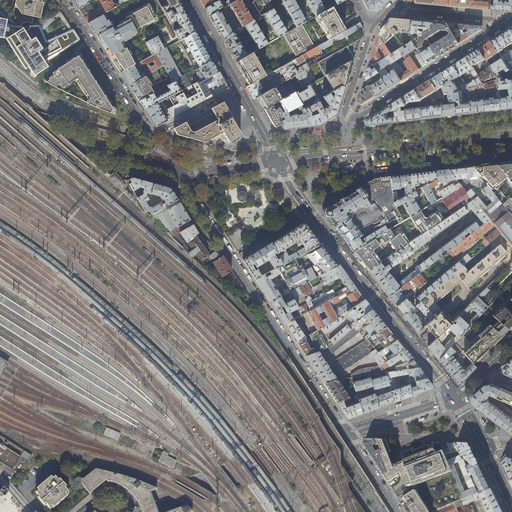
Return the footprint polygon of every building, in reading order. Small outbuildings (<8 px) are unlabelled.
[(15,0),(13,13),(18,20),(21,25),(21,26),(26,22),(32,23),(34,16),(40,18),(44,3),(42,2),(42,1),(41,0),(15,0)] [(117,0),(120,5),(129,0),(73,0),(75,3),(79,9),(91,2),(89,0),(117,0)] [(99,0),(106,13),(118,6),(117,4),(114,5),(111,0),(99,0)] [(180,0),(167,0),(168,0),(171,0),(174,5),(171,6),(170,5),(163,9),(162,9),(165,14),(181,5),(182,4),(180,0)] [(199,0),(201,4),(205,9),(216,2),(214,0),(199,0)] [(228,0),(226,1),(227,3),(226,4),(225,3),(222,5),(219,0),(216,2),(205,9),(205,10),(209,17),(218,12),(217,10),(223,7),(224,8),(237,0),(228,0)] [(237,0),(224,8),(223,7),(217,10),(218,12),(209,17),(216,28),(222,39),(234,32),(238,30),(242,28),(244,27),(243,26),(244,25),(254,20),(257,18),(260,16),(253,2),(256,0),(237,0)] [(256,0),(253,2),(260,16),(261,16),(264,14),(275,8),(278,6),(281,4),(288,0),(256,0)] [(306,22),(293,0),(288,0),(281,4),(282,6),(284,5),(297,28),(306,22)] [(319,0),(306,0),(312,10),(314,14),(316,17),(326,11),(319,0)] [(362,0),(367,10),(372,10),(373,0),(362,0)] [(384,4),(387,0),(373,0),(372,10),(377,11),(384,4)] [(431,0),(431,5),(440,6),(459,8),(466,8),(466,0),(431,0)] [(466,0),(466,8),(477,9),(488,10),(489,5),(489,4),(489,0),(466,0)] [(511,2),(511,0),(505,0),(506,1),(498,1),(498,0),(492,0),(492,5),(489,5),(488,10),(498,11),(510,12),(511,11),(511,3),(511,2)] [(95,12),(94,10),(95,10),(91,2),(79,9),(85,17),(86,19),(88,23),(101,16),(98,11),(95,12)] [(135,64),(123,41),(137,33),(136,30),(154,20),(152,17),(154,16),(147,2),(129,12),(130,13),(123,17),(125,20),(115,25),(116,27),(112,29),(106,19),(105,20),(101,15),(101,16),(88,23),(93,30),(101,42),(108,54),(116,66),(120,72),(134,65),(135,64)] [(186,14),(181,5),(165,14),(170,24),(176,20),(180,27),(173,30),(179,40),(180,40),(196,32),(192,25),(186,14)] [(345,30),(332,7),(328,10),(326,11),(316,17),(329,40),(345,30)] [(276,9),(275,8),(264,14),(278,38),(288,33),(274,10),(276,9)] [(0,37),(6,38),(25,69),(28,67),(34,76),(48,67),(44,61),(61,51),(78,40),(78,39),(73,30),(72,30),(46,42),(39,26),(21,27),(17,27),(9,27),(7,25),(1,15),(0,15),(0,37)] [(411,33),(413,20),(402,19),(393,18),(390,21),(382,29),(380,32),(381,33),(379,35),(386,45),(400,35),(407,45),(411,42),(411,36),(411,33)] [(268,44),(254,20),(244,25),(259,49),(268,44)] [(422,20),(413,20),(411,33),(419,34),(420,36),(424,34),(432,28),(433,21),(422,20)] [(440,22),(433,21),(432,28),(424,34),(429,42),(432,46),(439,57),(449,51),(460,44),(455,35),(453,33),(447,23),(440,22)] [(360,22),(345,30),(329,40),(266,76),(249,85),(246,87),(250,93),(254,99),(256,98),(258,97),(261,95),(259,91),(263,88),(261,85),(269,81),(273,79),(272,77),(278,73),(278,72),(280,70),(286,81),(317,63),(340,50),(338,47),(321,57),(320,56),(299,68),(299,69),(299,70),(297,72),(293,64),(295,63),(296,66),(305,61),(305,60),(309,57),(320,52),(319,50),(320,49),(319,48),(320,47),(322,50),(363,27),(362,26),(360,22)] [(453,23),(447,23),(453,33),(455,31),(455,32),(456,32),(457,33),(458,32),(458,33),(455,35),(460,44),(465,40),(471,37),(467,32),(466,29),(465,28),(465,24),(460,24),(453,23)] [(473,25),(465,24),(465,28),(466,29),(468,29),(469,31),(467,32),(471,37),(477,33),(482,30),(482,26),(473,25)] [(511,28),(492,41),(499,52),(503,58),(510,70),(511,72),(511,28)] [(199,38),(196,32),(180,40),(181,41),(184,39),(199,67),(200,67),(212,61),(209,56),(199,38)] [(248,55),(234,32),(222,39),(226,45),(232,55),(236,62),(248,55)] [(424,34),(420,36),(417,38),(412,41),(417,49),(429,42),(424,34)] [(387,57),(392,54),(386,45),(379,35),(373,53),(368,69),(371,67),(374,65),(381,61),(383,59),(385,58),(383,55),(381,57),(378,52),(378,48),(381,49),(387,57)] [(152,55),(157,53),(164,49),(157,36),(145,43),(152,55)] [(361,38),(340,50),(317,63),(325,75),(354,58),(352,55),(352,54),(351,54),(350,51),(352,49),(357,51),(357,49),(361,38)] [(412,41),(411,42),(407,45),(406,45),(408,47),(406,49),(404,46),(400,49),(404,56),(407,60),(415,72),(419,69),(409,53),(413,51),(423,67),(427,64),(419,52),(417,49),(412,41)] [(492,41),(480,49),(486,58),(487,60),(499,52),(492,41)] [(420,51),(419,52),(427,64),(432,61),(439,57),(432,46),(422,53),(420,51)] [(180,73),(166,48),(164,49),(157,53),(164,66),(173,82),(176,81),(178,80),(177,78),(178,78),(177,75),(180,73)] [(400,49),(392,54),(387,57),(391,63),(392,65),(394,67),(395,69),(402,80),(409,76),(415,72),(407,60),(403,63),(408,70),(404,73),(400,65),(399,66),(396,61),(404,56),(400,49)] [(475,52),(467,57),(473,66),(486,58),(480,49),(475,52)] [(164,66),(157,53),(152,55),(140,62),(145,72),(144,73),(142,74),(140,76),(139,74),(141,74),(141,73),(140,71),(137,68),(136,68),(134,65),(120,72),(124,78),(129,85),(164,66)] [(266,76),(253,53),(251,54),(248,55),(236,62),(242,73),(249,85),(266,76)] [(116,110),(79,55),(67,62),(68,64),(54,73),(55,75),(50,78),(50,80),(47,82),(61,86),(64,90),(77,82),(90,101),(105,111),(114,115),(116,110)] [(391,63),(387,57),(385,58),(383,59),(385,61),(382,63),(381,61),(374,65),(376,67),(378,71),(391,63)] [(459,62),(454,65),(461,76),(464,74),(465,75),(466,75),(470,73),(469,71),(470,70),(474,77),(478,75),(473,66),(467,57),(459,62)] [(350,73),(354,58),(325,75),(325,76),(309,84),(315,95),(317,100),(318,101),(320,99),(321,99),(329,94),(332,92),(341,86),(345,87),(350,73)] [(503,58),(490,66),(497,76),(498,78),(501,76),(499,72),(504,69),(507,72),(510,70),(503,58)] [(205,74),(207,78),(209,77),(218,72),(216,69),(213,63),(212,61),(200,67),(201,67),(203,71),(202,71),(204,75),(205,74)] [(494,78),(497,76),(490,66),(487,61),(482,65),(486,70),(478,75),(480,77),(484,84),(487,83),(485,81),(488,80),(489,79),(489,80),(490,79),(491,78),(494,78)] [(306,86),(309,84),(325,76),(325,75),(317,63),(286,81),(284,82),(279,85),(276,87),(274,88),(273,88),(261,95),(258,97),(261,102),(262,102),(263,102),(266,107),(263,109),(264,110),(272,105),(278,102),(283,99),(286,97),(288,96),(291,95),(295,92),(298,91),(302,89),(303,88),(306,86)] [(450,68),(442,73),(446,79),(447,82),(454,92),(455,94),(460,92),(453,81),(461,76),(454,65),(450,68)] [(173,82),(164,66),(129,85),(133,92),(139,101),(153,93),(167,85),(173,82)] [(372,69),(371,67),(368,69),(366,73),(365,78),(368,83),(372,81),(372,80),(371,78),(379,73),(378,71),(376,67),(372,69)] [(395,69),(382,77),(383,78),(389,88),(395,85),(402,80),(395,69)] [(218,83),(217,80),(222,77),(219,71),(218,72),(209,77),(207,78),(205,79),(204,80),(203,78),(190,85),(183,89),(181,90),(170,96),(176,107),(190,99),(190,100),(176,107),(180,114),(186,111),(198,105),(213,97),(209,89),(216,85),(217,84),(218,83)] [(446,79),(442,73),(436,76),(431,80),(437,90),(443,87),(445,95),(448,94),(454,92),(447,82),(446,83),(444,80),(446,79)] [(181,76),(178,78),(177,78),(178,80),(183,89),(190,85),(185,74),(181,76)] [(225,82),(222,77),(217,80),(218,83),(217,84),(216,85),(209,89),(213,97),(229,88),(225,82)] [(469,89),(484,84),(480,77),(467,85),(469,89)] [(383,78),(370,87),(376,96),(383,92),(389,88),(383,78)] [(511,79),(509,80),(509,79),(508,79),(507,79),(507,80),(503,81),(503,78),(499,79),(500,90),(510,89),(511,96),(510,96),(509,96),(509,97),(506,97),(504,95),(500,95),(502,110),(508,109),(511,108),(511,79)] [(279,85),(284,82),(283,79),(274,84),(276,87),(279,85)] [(499,79),(487,83),(484,84),(485,93),(497,91),(497,97),(486,99),(487,112),(496,111),(502,110),(500,95),(500,90),(499,79)] [(423,85),(416,89),(421,98),(422,101),(424,101),(427,100),(425,98),(437,90),(431,80),(423,85)] [(176,81),(173,82),(167,85),(168,88),(169,88),(170,90),(156,97),(153,93),(139,101),(142,105),(145,110),(162,100),(167,98),(170,96),(181,90),(176,81)] [(469,89),(467,85),(465,83),(459,87),(462,92),(465,91),(469,89)] [(315,95),(309,84),(306,86),(307,88),(304,90),(303,88),(302,89),(303,91),(299,93),(298,91),(295,92),(301,103),(315,95)] [(484,84),(469,89),(470,94),(483,93),(484,99),(471,101),(472,113),(474,113),(487,112),(486,99),(485,93),(484,84)] [(339,106),(345,87),(341,86),(332,92),(334,95),(332,99),(329,94),(321,99),(322,100),(324,99),(328,106),(324,109),(320,99),(318,101),(327,120),(332,117),(336,115),(339,106)] [(362,105),(376,96),(370,87),(370,86),(361,91),(359,95),(357,101),(362,105)] [(409,93),(402,98),(406,104),(406,106),(409,105),(409,103),(410,102),(418,101),(418,104),(422,104),(422,101),(421,98),(416,89),(409,93)] [(469,89),(465,91),(465,94),(466,95),(467,95),(467,102),(463,102),(462,92),(460,92),(455,94),(457,115),(463,114),(472,113),(471,101),(470,94),(469,89)] [(301,103),(295,92),(291,95),(292,96),(293,97),(290,99),(289,98),(288,96),(286,97),(287,100),(284,102),(283,99),(278,102),(285,111),(282,113),(278,115),(281,118),(282,117),(284,119),(282,120),(282,121),(280,122),(282,124),(281,125),(283,127),(284,130),(300,128),(308,127),(306,112),(304,108),(300,110),(302,113),(301,115),(297,115),(297,114),(294,114),(294,115),(293,115),(293,116),(290,116),(288,112),(302,104),(301,103)] [(455,94),(454,92),(448,94),(449,102),(452,104),(451,105),(450,104),(445,105),(445,103),(443,103),(445,117),(456,115),(457,115),(455,94)] [(177,116),(167,98),(162,100),(167,110),(170,115),(172,118),(177,116)] [(396,101),(390,105),(393,109),(393,111),(396,111),(396,115),(395,115),(395,114),(393,114),(394,123),(401,122),(408,121),(407,111),(401,111),(402,110),(402,109),(402,108),(401,107),(406,106),(406,104),(402,98),(396,101)] [(167,110),(162,100),(145,110),(150,118),(156,127),(172,118),(170,115),(165,118),(158,105),(161,103),(166,111),(167,110)] [(314,104),(309,106),(307,106),(304,108),(306,112),(308,127),(313,126),(319,125),(327,120),(318,101),(317,100),(315,101),(314,104)] [(189,137),(205,142),(217,135),(223,132),(227,139),(229,142),(242,132),(239,128),(238,126),(228,109),(223,102),(174,128),(177,134),(189,137)] [(440,105),(422,107),(424,119),(434,118),(445,117),(443,103),(443,102),(440,102),(440,105)] [(275,109),(274,108),(275,107),(276,108),(277,108),(277,107),(278,106),(277,105),(276,104),(275,105),(274,106),(273,107),(272,105),(264,110),(266,113),(268,117),(272,115),(273,117),(276,116),(278,115),(282,113),(279,107),(275,109)] [(422,105),(422,104),(418,104),(419,107),(410,108),(409,105),(406,106),(407,111),(408,121),(414,120),(424,119),(422,107),(422,105)] [(393,111),(393,109),(390,105),(384,109),(367,120),(369,126),(387,124),(394,123),(393,114),(393,111)] [(282,120),(281,118),(278,115),(276,116),(273,117),(272,115),(268,117),(271,122),(274,127),(275,127),(276,127),(282,124),(280,122),(282,121),(282,120)] [(506,176),(508,179),(510,177),(511,175),(511,161),(495,164),(506,176)] [(500,181),(506,176),(495,164),(492,164),(488,165),(482,165),(481,165),(471,167),(487,186),(511,215),(511,200),(510,198),(507,200),(495,186),(496,185),(497,186),(501,182),(500,181)] [(457,168),(448,169),(456,180),(467,178),(467,180),(470,180),(471,183),(471,185),(482,189),(487,186),(471,167),(462,168),(457,168)] [(442,170),(435,171),(437,180),(424,186),(422,187),(431,204),(432,204),(437,201),(430,189),(440,183),(440,181),(443,181),(443,186),(444,186),(448,185),(448,184),(453,182),(456,184),(454,186),(453,184),(440,191),(439,190),(437,191),(438,192),(437,192),(437,193),(441,199),(441,198),(462,186),(456,180),(448,169),(442,170)] [(422,173),(408,174),(411,193),(414,191),(414,186),(418,185),(418,182),(420,182),(420,183),(421,183),(424,183),(424,186),(437,180),(435,171),(422,173)] [(400,175),(390,176),(393,202),(398,200),(396,189),(401,189),(401,187),(404,187),(406,196),(411,193),(408,174),(400,175)] [(118,185),(121,188),(124,185),(114,176),(111,179),(115,182),(114,183),(117,186),(118,185)] [(372,180),(359,188),(363,194),(366,198),(380,221),(381,224),(383,223),(387,229),(391,229),(404,221),(396,207),(393,202),(390,176),(376,178),(372,180)] [(133,177),(128,181),(133,191),(137,189),(138,190),(143,192),(143,194),(138,196),(137,195),(136,196),(140,202),(148,197),(147,195),(147,193),(151,194),(154,183),(143,180),(133,177)] [(168,187),(154,183),(151,194),(161,197),(161,198),(161,199),(162,199),(163,199),(164,199),(166,203),(162,205),(161,203),(152,207),(150,207),(147,201),(150,200),(149,198),(151,197),(150,195),(148,197),(140,202),(146,213),(149,211),(150,212),(151,212),(152,215),(178,200),(173,191),(171,188),(168,187)] [(462,186),(441,198),(452,214),(473,200),(465,189),(462,186)] [(511,215),(487,186),(482,189),(481,190),(492,202),(485,207),(476,197),(471,191),(469,190),(467,188),(466,188),(465,189),(473,200),(489,220),(493,225),(496,229),(500,233),(511,247),(511,215)] [(353,191),(342,198),(332,204),(324,209),(323,213),(329,221),(341,236),(344,241),(361,232),(359,230),(373,223),(374,224),(380,221),(366,198),(363,199),(361,196),(363,194),(359,188),(353,191)] [(237,194),(237,197),(239,199),(241,201),(243,201),(246,200),(247,198),(248,196),(248,194),(247,192),(245,191),(243,190),(240,191),(238,192),(237,194)] [(414,191),(411,193),(406,196),(398,200),(393,202),(396,207),(403,203),(404,204),(403,204),(410,217),(411,216),(420,211),(413,197),(417,195),(415,191),(414,191)] [(181,225),(190,220),(184,210),(178,200),(152,215),(170,231),(181,225)] [(473,200),(452,214),(445,219),(423,234),(410,242),(398,251),(387,258),(368,271),(372,276),(382,288),(389,296),(419,273),(442,255),(441,254),(446,249),(447,252),(451,249),(465,238),(464,236),(469,232),(470,234),(479,227),(475,222),(429,257),(429,258),(418,266),(416,268),(417,269),(398,284),(392,276),(387,271),(413,252),(431,239),(431,236),(472,209),(484,224),(489,220),(473,200)] [(423,234),(445,219),(440,210),(429,217),(425,217),(421,211),(420,211),(411,216),(423,234)] [(489,220),(484,224),(479,227),(470,234),(465,238),(451,249),(455,254),(493,225),(489,220)] [(276,239),(271,242),(277,254),(283,250),(283,251),(284,251),(286,250),(285,249),(296,242),(297,243),(298,246),(299,246),(303,243),(305,247),(288,256),(286,252),(278,256),(283,264),(283,265),(295,258),(300,256),(308,251),(321,244),(317,238),(309,228),(305,224),(302,223),(295,227),(286,233),(276,239)] [(205,242),(202,239),(193,224),(184,229),(181,225),(170,231),(167,233),(187,252),(191,256),(195,254),(201,261),(206,257),(209,260),(220,254),(218,253),(214,251),(210,247),(207,245),(205,242)] [(352,250),(386,229),(384,224),(382,225),(363,237),(361,235),(361,233),(345,242),(348,245),(352,250)] [(384,248),(381,244),(389,239),(398,251),(410,242),(400,228),(393,232),(391,229),(387,229),(352,251),(357,257),(359,259),(365,266),(366,268),(368,271),(387,258),(385,255),(379,259),(376,253),(384,248)] [(488,244),(500,233),(496,229),(484,239),(488,244)] [(511,247),(500,233),(488,244),(493,249),(467,271),(462,266),(420,301),(434,317),(426,325),(430,330),(436,338),(462,312),(459,309),(451,317),(449,314),(446,317),(433,304),(461,280),(472,293),(483,281),(479,276),(500,258),(507,267),(511,264),(511,262),(511,247)] [(277,254),(271,242),(260,249),(250,255),(255,263),(257,267),(267,261),(270,261),(275,269),(278,267),(283,264),(278,256),(277,254)] [(283,264),(278,267),(281,273),(283,278),(286,283),(290,292),(309,281),(321,275),(338,266),(338,265),(329,254),(321,244),(308,251),(300,256),(301,258),(296,260),(295,258),(283,265),(283,264)] [(419,273),(389,296),(394,303),(399,310),(404,315),(420,301),(462,266),(471,258),(467,254),(422,291),(422,292),(422,293),(417,297),(417,298),(410,303),(408,300),(410,300),(415,296),(412,293),(411,292),(409,294),(409,293),(404,297),(401,292),(402,291),(404,293),(411,288),(412,290),(417,287),(418,289),(426,282),(419,273)] [(255,263),(250,255),(247,257),(243,260),(250,271),(255,279),(261,276),(257,269),(255,270),(252,265),(255,263)] [(223,256),(213,262),(222,276),(232,270),(223,256)] [(338,266),(321,275),(324,281),(323,282),(324,285),(340,277),(343,283),(342,283),(345,287),(336,293),(335,289),(333,290),(332,289),(312,300),(309,295),(311,291),(311,290),(317,288),(322,286),(320,283),(312,287),(309,281),(290,292),(288,293),(289,296),(293,294),(295,296),(301,293),(302,294),(307,296),(305,299),(307,303),(299,308),(293,298),(285,303),(281,297),(276,299),(281,307),(283,306),(287,313),(284,314),(289,322),(294,320),(290,313),(298,308),(302,315),(307,312),(336,297),(338,301),(345,297),(357,289),(348,277),(340,265),(338,266)] [(278,267),(275,269),(261,276),(255,279),(259,284),(265,294),(270,302),(276,299),(281,297),(281,296),(271,280),(281,273),(278,267)] [(233,273),(228,276),(231,280),(233,279),(235,283),(236,282),(239,286),(240,285),(243,290),(244,289),(233,273)] [(485,295),(490,290),(487,287),(462,312),(436,338),(428,346),(432,351),(438,359),(454,343),(462,334),(497,297),(495,295),(490,299),(491,300),(486,305),(479,299),(484,293),(485,295)] [(331,307),(339,302),(338,301),(336,297),(307,312),(317,331),(321,329),(340,317),(347,311),(352,308),(354,306),(364,299),(359,292),(357,289),(345,297),(348,302),(333,312),(331,307)] [(276,299),(270,302),(275,308),(285,324),(289,322),(284,314),(281,307),(276,299)] [(364,299),(354,306),(356,308),(353,310),(352,308),(347,311),(355,322),(372,308),(368,303),(364,299)] [(410,323),(418,333),(426,325),(434,317),(420,301),(404,315),(410,323)] [(511,325),(511,311),(510,313),(503,305),(492,316),(498,321),(498,322),(502,318),(505,322),(502,325),(508,330),(511,325)] [(372,308),(355,322),(354,323),(355,325),(352,328),(351,329),(333,344),(329,346),(328,347),(315,352),(306,356),(315,370),(323,383),(330,381),(336,380),(338,379),(324,359),(331,354),(359,332),(366,340),(335,361),(342,371),(371,353),(379,366),(365,368),(358,370),(352,374),(351,374),(351,377),(370,375),(383,373),(382,371),(379,366),(385,362),(378,353),(367,339),(386,326),(378,316),(372,308)] [(307,312),(302,315),(301,316),(311,334),(317,331),(307,312)] [(340,317),(321,329),(324,334),(343,320),(340,317)] [(294,320),(289,322),(285,324),(290,333),(297,342),(304,337),(305,337),(301,330),(297,323),(296,323),(294,319),(294,320)] [(498,322),(498,321),(491,327),(489,325),(470,343),(462,334),(454,343),(458,347),(472,363),(485,351),(508,330),(502,325),(498,322)] [(327,341),(329,346),(333,344),(351,329),(347,325),(330,340),(327,341)] [(378,353),(397,340),(392,333),(386,326),(367,339),(378,353)] [(317,331),(311,334),(309,335),(315,346),(313,348),(315,352),(328,347),(321,335),(320,334),(319,335),(317,331)] [(304,337),(297,342),(301,349),(306,356),(315,352),(313,348),(313,347),(310,348),(304,337)] [(404,349),(400,344),(397,340),(378,353),(385,362),(404,349)] [(458,347),(454,343),(438,359),(446,370),(458,385),(459,385),(466,377),(476,367),(475,366),(472,363),(458,347)] [(404,349),(385,362),(379,366),(382,371),(390,367),(401,359),(402,360),(403,360),(404,360),(405,363),(395,366),(397,371),(408,369),(419,368),(413,360),(414,359),(410,354),(405,348),(404,349)] [(0,376),(10,361),(0,355),(0,376)] [(419,368),(408,369),(409,375),(411,375),(412,376),(413,376),(414,377),(411,378),(412,382),(412,381),(415,381),(426,377),(422,372),(419,368)] [(408,369),(397,371),(386,372),(387,375),(390,385),(391,387),(395,402),(401,399),(412,396),(410,384),(397,388),(394,378),(391,380),(390,377),(407,374),(407,376),(409,376),(409,375),(408,369)] [(387,375),(371,379),(373,387),(374,389),(390,385),(387,375)] [(356,391),(373,387),(371,379),(371,377),(353,382),(356,391)] [(426,377),(415,381),(416,386),(413,386),(412,381),(412,382),(410,382),(410,384),(412,396),(419,393),(432,388),(432,385),(429,380),(426,377)] [(330,381),(323,383),(330,393),(336,402),(349,398),(349,397),(338,379),(336,380),(330,381)] [(511,418),(503,412),(504,411),(498,405),(497,407),(489,401),(488,398),(489,398),(490,397),(490,396),(490,395),(491,395),(498,398),(502,388),(497,386),(492,384),(486,385),(480,390),(473,397),(473,403),(474,404),(479,409),(486,414),(503,427),(511,434),(511,433),(511,418)] [(389,391),(376,396),(379,408),(386,405),(395,402),(391,387),(388,388),(389,391)] [(511,392),(506,390),(503,396),(511,399),(511,392)] [(357,394),(363,413),(369,411),(379,408),(376,396),(375,393),(362,398),(360,393),(357,394)] [(349,398),(336,402),(342,411),(347,419),(353,417),(363,413),(357,394),(353,396),(355,403),(346,407),(346,405),(346,404),(350,402),(349,398)] [(507,410),(511,412),(511,405),(495,398),(495,401),(507,410)] [(121,434),(106,428),(103,435),(118,441),(121,434)] [(0,435),(0,462),(12,470),(20,457),(27,461),(32,456),(0,435)] [(379,451),(378,452),(375,448),(375,445),(377,445),(375,440),(370,439),(366,439),(364,444),(368,451),(376,463),(384,475),(388,472),(379,451)] [(400,473),(402,473),(402,474),(403,476),(404,478),(405,480),(406,482),(407,483),(408,485),(409,487),(413,486),(402,456),(398,458),(400,464),(399,464),(400,467),(398,467),(397,465),(395,466),(396,468),(394,469),(388,453),(391,452),(387,440),(375,440),(377,445),(379,451),(388,472),(392,482),(392,484),(395,482),(393,479),(396,478),(399,476),(399,475),(401,474),(400,473)] [(460,454),(461,456),(453,458),(452,456),(447,458),(464,499),(477,493),(474,485),(472,479),(470,476),(469,472),(467,468),(466,466),(463,459),(462,456),(456,444),(451,443),(441,443),(445,452),(446,456),(455,453),(455,454),(456,453),(456,455),(460,454)] [(464,499),(447,458),(446,456),(445,452),(437,455),(435,450),(432,452),(429,444),(414,451),(413,449),(407,451),(401,454),(402,456),(413,486),(427,481),(434,499),(436,505),(435,505),(436,508),(437,507),(438,510),(454,503),(464,499)] [(456,444),(462,456),(465,455),(466,457),(465,458),(463,459),(466,466),(468,465),(467,463),(466,463),(465,461),(466,461),(467,462),(468,462),(469,461),(471,466),(467,468),(469,472),(481,467),(476,457),(470,444),(464,444),(456,444)] [(159,462),(173,469),(177,461),(167,457),(168,454),(164,452),(159,462)] [(511,455),(507,453),(501,461),(505,469),(510,480),(511,478),(511,455)] [(481,467),(469,472),(470,476),(473,475),(474,478),(473,478),(474,479),(475,480),(477,484),(474,485),(477,493),(478,493),(479,496),(492,490),(487,479),(481,467)] [(92,491),(102,483),(106,480),(107,482),(112,482),(112,483),(112,482),(115,483),(121,486),(123,487),(126,489),(132,494),(135,498),(150,492),(157,489),(146,484),(136,481),(123,476),(114,474),(96,469),(82,480),(81,479),(80,479),(80,480),(79,480),(79,481),(80,482),(90,494),(92,492),(92,491)] [(47,504),(50,508),(52,506),(53,507),(56,504),(57,505),(65,499),(64,498),(67,495),(66,494),(68,492),(66,490),(68,488),(67,488),(66,488),(67,487),(60,480),(59,481),(56,477),(53,479),(52,478),(49,481),(48,480),(40,486),(42,488),(38,490),(39,491),(37,493),(40,497),(39,498),(45,506),(47,504)] [(0,493),(4,497),(9,492),(3,487),(0,491),(0,493)] [(478,493),(477,493),(464,499),(454,503),(456,508),(475,501),(475,502),(479,500),(480,501),(482,500),(487,511),(502,511),(501,509),(496,498),(492,490),(479,496),(478,493)] [(429,511),(416,491),(400,501),(407,511),(429,511)] [(142,511),(141,511),(157,511),(154,503),(150,492),(135,498),(136,499),(138,503),(140,505),(140,507),(142,511)] [(458,511),(456,508),(454,503),(438,510),(433,511),(458,511)]
